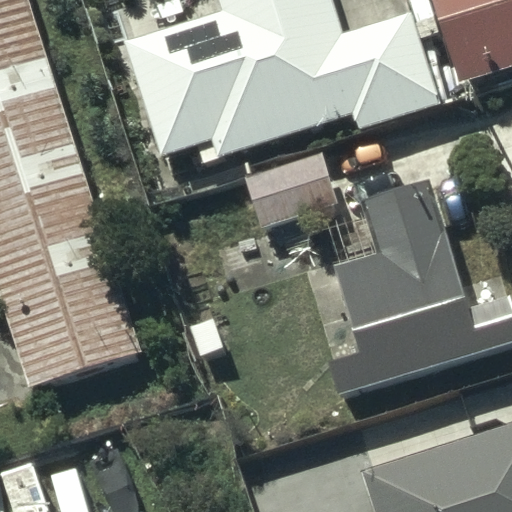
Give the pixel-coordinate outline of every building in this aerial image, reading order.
[(0,0),(0,301),(29,395),(140,360),(27,0),(0,0)] [(213,0),(221,23),(125,53),(161,169),(212,152),(217,168),(357,124),(361,138),(442,112),(413,22),(343,44),(328,0),(213,0)] [(511,0),(427,0),(458,92),(511,76),(511,0)] [(321,164),(247,186),(261,236),(336,214),(321,164)] [(316,292),(336,370),(327,372),(335,403),(511,356),(511,307),(471,318),(463,290),(437,192),(367,210),(381,265),(334,277),(337,286),(316,292)] [(511,511),(511,435),(365,482),(373,511),(511,511)]
